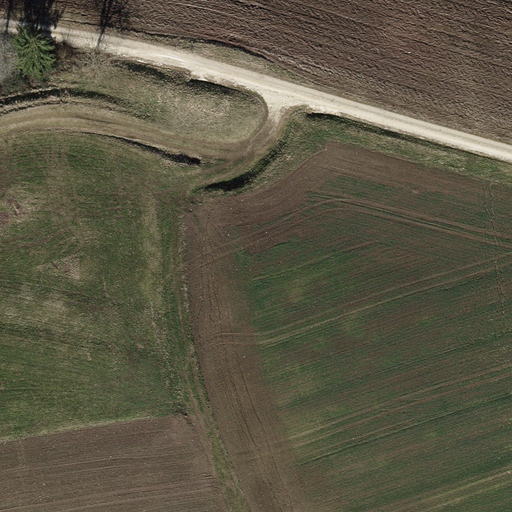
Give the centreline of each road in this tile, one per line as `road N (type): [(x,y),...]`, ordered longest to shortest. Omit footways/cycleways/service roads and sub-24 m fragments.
road 1 (track): [(511,152),(110,45),(0,29)]
road 2 (track): [(0,124),(69,113),(235,147),(260,139),(283,89)]
